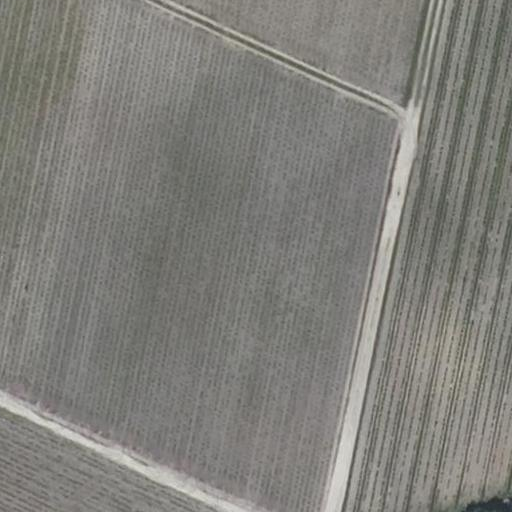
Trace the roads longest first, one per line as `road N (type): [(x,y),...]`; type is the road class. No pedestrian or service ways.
road 1 (track): [(320,511),(428,0)]
road 2 (track): [(0,389),(270,511)]
road 3 (track): [(405,109),(165,0)]
